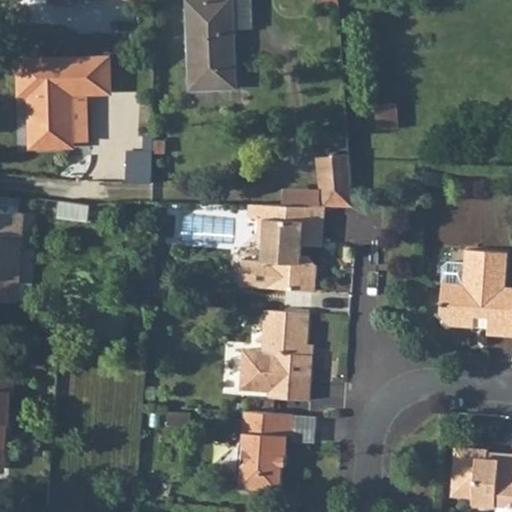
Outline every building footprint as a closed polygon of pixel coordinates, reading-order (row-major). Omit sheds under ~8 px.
[(186,2),(188,62),(195,62),(196,93),(235,92),(233,1),(186,2)] [(66,144),(67,94),(81,95),(105,95),(105,60),(16,59),(15,94),(25,94),(25,148),(66,148),(66,144)] [(195,62),(188,62),(189,93),(196,93),(195,62)] [(81,95),(67,94),(66,144),(81,144),(81,95)] [(398,106),(377,107),(379,132),(399,131),(398,106)] [(350,151),(319,153),(321,204),(326,204),(353,205),(350,151)] [(124,157),(122,187),(150,188),(150,158),(124,157)] [(90,221),(92,204),(61,201),(59,217),(90,221)] [(321,204),(254,203),(254,217),(261,218),(261,234),(267,244),(267,262),(250,260),(247,288),(318,293),(320,263),(311,253),(304,253),(299,253),(299,243),(305,243),(324,244),(326,204),(321,204)] [(0,210),(0,300),(20,302),(26,213),(0,210)] [(448,262),(444,266),(441,312),(451,324),(476,326),(477,315),(488,316),(488,327),(488,333),(511,335),(511,286),(506,286),(508,252),(466,249),(466,263),(448,262)] [(312,311),(267,308),(264,349),(245,348),(242,388),(271,390),(271,396),(311,399),(315,353),(309,353),(312,311)] [(477,315),(476,326),(488,327),(488,316),(477,315)] [(0,464),(8,465),(13,393),(17,393),(18,377),(0,376),(0,464)] [(296,412),(247,409),(244,441),(249,446),(249,451),(248,451),(248,460),(244,463),(243,479),(249,484),(264,486),(269,481),(282,482),(284,452),(288,453),(290,433),(295,433),(296,412)] [(318,414),(296,412),(295,433),(294,439),(316,440),(318,414)] [(488,446),(457,444),(452,493),(475,495),(474,502),(497,504),(496,511),(511,511),(511,451),(499,450),(499,456),(488,454),(488,446)]
